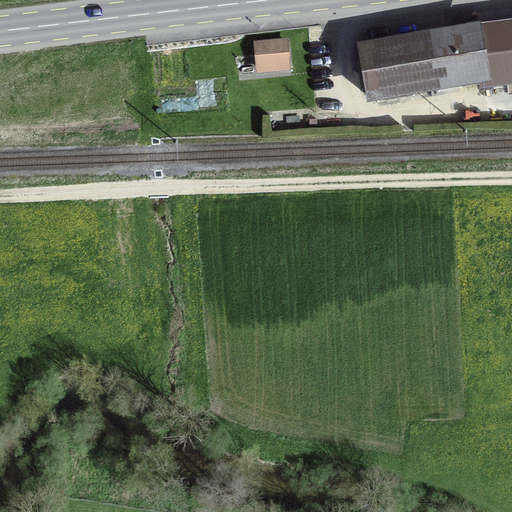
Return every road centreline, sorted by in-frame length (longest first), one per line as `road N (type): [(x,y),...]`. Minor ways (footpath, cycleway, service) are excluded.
road 1 (track): [(511,179),(0,198)]
road 2 (primary): [(267,0),(0,31)]
